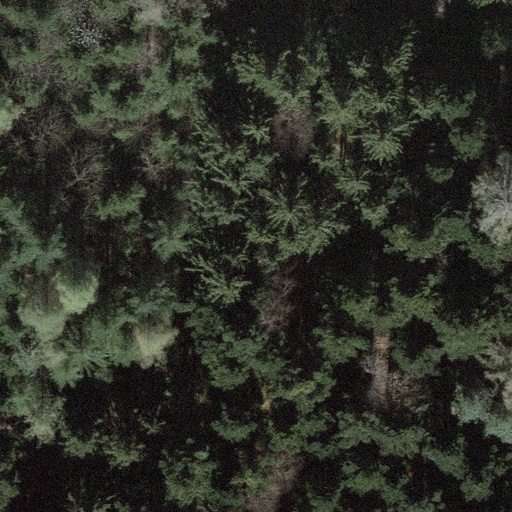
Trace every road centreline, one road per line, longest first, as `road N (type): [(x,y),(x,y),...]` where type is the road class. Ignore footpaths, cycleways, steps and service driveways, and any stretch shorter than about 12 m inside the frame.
road 1 (track): [(164,0),(140,320),(0,459)]
road 2 (track): [(442,0),(256,0)]
